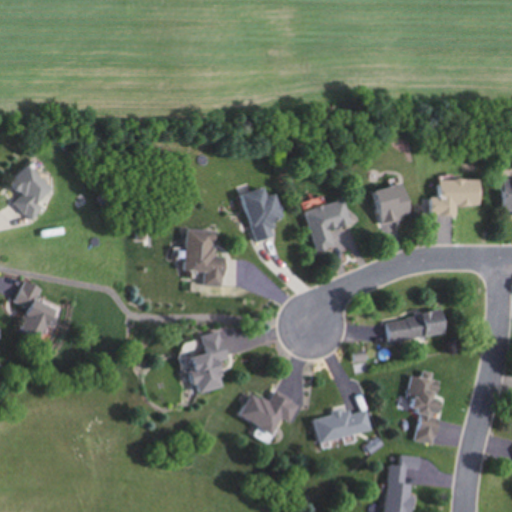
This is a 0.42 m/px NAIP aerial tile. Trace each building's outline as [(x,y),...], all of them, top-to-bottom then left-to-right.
[(53,191),(29,166),(9,184),(22,197),(14,204),(31,222),(44,211),(38,205),(53,191)] [(432,198),(432,216),(457,216),(457,206),(483,206),(483,180),(440,180),(440,198),(432,198)] [(406,184),(370,194),(379,225),(414,216),(406,184)] [(238,197),(254,243),(280,234),(276,223),(285,220),(272,185),(238,197)] [(306,211),(315,252),(335,248),(331,231),(350,226),(345,202),(306,211)] [(224,287),(225,259),(215,258),(216,231),(187,230),(185,272),(206,273),(206,286),(224,287)] [(27,311),(18,329),(46,341),(59,310),(38,301),(43,289),(25,280),(14,305),(27,311)] [(384,321),(387,343),(449,334),(446,312),(384,321)] [(231,387),(220,334),(203,337),(207,356),(191,360),(198,394),(231,387)] [(444,414),(445,401),(439,401),(440,379),(408,378),(406,412),(444,414)] [(252,394),(240,418),(275,435),(283,418),(291,422),(299,407),(274,395),(270,403),(252,394)] [(313,420),(319,445),(371,431),(366,411),(350,416),(349,410),(313,420)] [(435,446),(442,422),(419,416),(412,440),(435,446)] [(384,465),(381,511),(410,511),(413,469),(418,469),(418,459),(398,457),(398,466),(384,465)]
